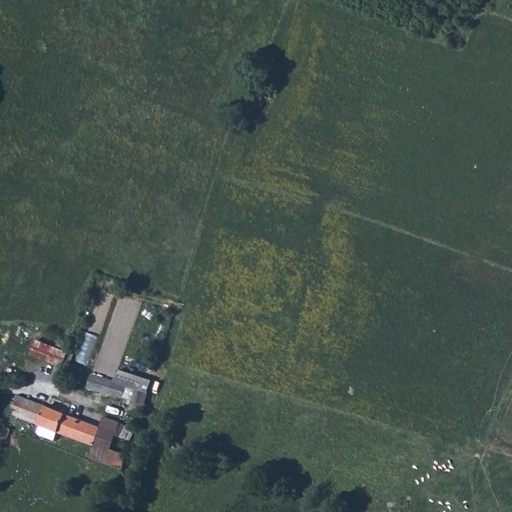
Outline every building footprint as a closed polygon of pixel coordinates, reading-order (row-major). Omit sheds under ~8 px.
[(92,368),(101,337),(87,333),(78,364),(92,368)] [(35,340),(30,354),(62,367),(66,354),(35,340)] [(104,390),(119,396),(123,387),(91,375),(90,380),(87,388),(102,394),(104,390)] [(132,401),(131,406),(144,411),(150,396),(136,391),(135,394),(130,392),(128,400),(132,401)] [(16,397),(10,414),(58,434),(65,417),(16,397)] [(97,438),(91,435),(93,429),(65,417),(58,434),(92,449),(97,438)] [(92,449),(88,460),(106,467),(121,426),(103,421),(99,431),(97,438),(92,449)] [(121,426),(106,467),(122,473),(129,456),(133,457),(135,450),(131,449),(137,432),(121,426)] [(97,438),(99,431),(93,429),(91,435),(97,438)]
